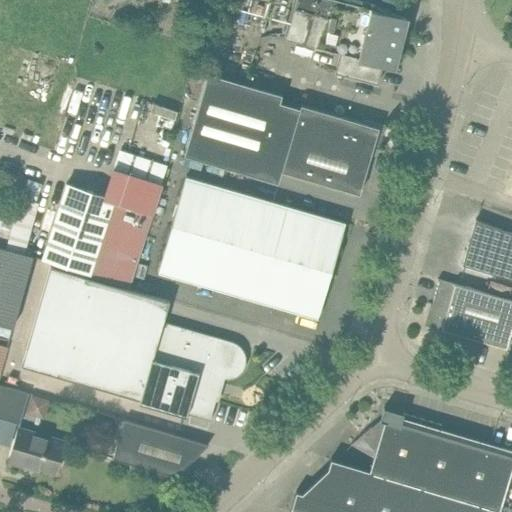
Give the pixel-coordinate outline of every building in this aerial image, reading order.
[(359,0),(295,0),(295,4),(286,39),(341,53),(336,72),(377,83),(383,64),(394,67),(407,18),(373,9),(375,4),(359,0)] [(278,182),(281,171),(359,194),(379,127),(300,104),(299,108),(279,102),(281,94),(207,73),(184,154),(278,182)] [(113,164),(162,181),(167,164),(119,147),(113,164)] [(67,187),(43,260),(89,275),(128,287),(162,184),(113,168),(103,199),(67,187)] [(202,285),(229,188),(186,176),(158,272),(202,285)] [(42,184),(26,178),(20,197),(35,202),(42,184)] [(229,188),(202,285),(317,318),(335,258),(331,257),(335,241),(339,243),(345,222),(229,188)] [(511,232),(475,219),(462,264),(511,279),(511,232)] [(0,246),(0,323),(13,327),(26,283),(33,256),(31,255),(34,246),(10,239),(7,249),(0,246)] [(162,327),(169,300),(51,266),(22,365),(210,420),(215,401),(209,399),(217,371),(223,373),(228,373),(233,371),(237,368),(240,363),(240,358),(238,353),(235,349),(230,347),(162,327)] [(511,328),(511,299),(481,291),(438,278),(437,280),(439,280),(429,313),(433,314),(430,326),(506,348),(511,328)] [(0,417),(20,423),(29,393),(0,384),(0,417)] [(296,491),(290,511),(497,511),(511,463),(511,449),(384,407),(380,419),(361,435),(375,451),(369,470),(331,458),(328,468),(302,492),(296,491)] [(208,444),(124,420),(112,458),(174,476),(208,444)] [(18,428),(14,442),(9,461),(29,467),(30,465),(55,472),(57,466),(61,463),(64,455),(62,451),(64,442),(18,428)]
